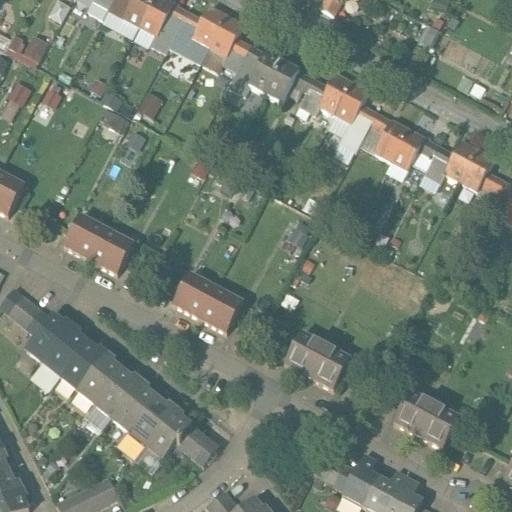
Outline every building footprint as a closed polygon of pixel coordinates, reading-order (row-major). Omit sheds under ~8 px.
[(156,1),(154,0),(135,0),(133,5),(123,24),(139,33),(156,1)] [(344,0),(328,0),(321,14),(333,21),(344,0)] [(156,1),(139,33),(156,42),(166,23),(173,10),(156,1)] [(187,18),(173,10),(166,23),(180,31),(187,18)] [(195,39),(192,45),(209,54),(225,22),(209,13),(202,26),(195,39)] [(202,26),(187,18),(180,31),(195,39),(202,26)] [(225,22),(209,54),(225,63),(228,57),(235,44),(242,31),(225,22)] [(40,65),(44,45),(31,42),(26,62),(40,65)] [(250,52),(235,44),(228,57),(243,65),(250,52)] [(265,60),(250,52),(243,65),(258,73),(265,60)] [(258,73),(248,92),(265,101),(282,69),(265,60),(258,73)] [(282,69),(265,101),(282,110),(292,91),(299,78),(282,69)] [(313,86),(299,78),(292,91),(306,99),(313,86)] [(321,107),(318,113),(334,122),(351,90),(335,81),(328,94),(321,107)] [(328,94),(313,86),(306,99),(321,107),(328,94)] [(351,90),(334,122),(351,131),(354,125),(361,112),(368,99),(351,90)] [(376,120),(361,112),(354,125),(369,133),(376,120)] [(376,120),(369,133),(383,141),(390,127),(376,120)] [(383,141),(373,159),(390,168),(407,136),(390,127),(383,141)] [(407,136),(390,168),(407,177),(417,159),(424,145),(407,136)] [(439,154),(424,145),(417,159),(432,167),(439,154)] [(446,175),(443,180),(460,189),(477,158),(460,149),(446,175)] [(453,161),(439,154),(432,167),(446,175),(453,161)] [(477,158),(460,189),(477,198),(480,193),(487,179),(493,167),(477,158)] [(0,217),(8,222),(23,192),(0,179),(0,217)] [(501,187),(487,179),(480,193),(494,201),(501,187)] [(511,202),(511,193),(501,187),(494,201),(509,208),(511,202)] [(511,202),(509,208),(499,227),(511,234),(511,202)] [(90,266),(106,237),(80,223),(64,252),(90,266)] [(117,281),(133,251),(106,237),(90,266),(117,281)] [(199,326),(216,295),(189,280),(172,311),(199,326)] [(13,295),(0,311),(0,313),(8,320),(23,302),(13,295)] [(226,340),(243,309),(216,295),(199,326),(226,340)] [(23,302),(8,320),(17,327),(32,309),(23,302)] [(32,309),(17,327),(26,335),(41,317),(32,309)] [(41,317),(26,335),(35,342),(50,324),(41,317)] [(35,342),(25,355),(43,369),(72,333),(64,327),(62,330),(52,322),(50,324),(35,342)] [(72,333),(43,369),(60,383),(86,350),(77,343),(80,339),(72,333)] [(350,366),(301,340),(284,371),(333,398),(350,366)] [(86,350),(60,383),(77,397),(106,361),(98,355),(96,358),(86,350)] [(106,361),(77,397),(94,411),(121,378),(112,370),(114,367),(106,361)] [(121,378),(94,411),(111,425),(140,389),(133,382),(130,385),(121,378)] [(140,389),(111,425),(129,438),(155,405),(146,398),(148,395),(140,389)] [(459,425),(410,399),(393,430),(442,457),(459,425)] [(155,405),(129,438),(146,452),(175,416),(167,410),(164,413),(155,405)] [(175,416),(146,452),(163,467),(176,452),(190,434),(180,426),(183,423),(175,416)] [(322,439),(302,428),(296,439),(317,449),(322,439)] [(218,456),(190,434),(176,452),(203,474),(218,456)] [(317,449),(296,439),(291,449),(311,460),(317,449)] [(311,460),(291,449),(285,459),(305,470),(311,460)] [(0,457),(0,482),(8,478),(3,467),(7,466),(2,457),(0,457)] [(325,460),(313,481),(324,487),(335,466),(325,460)] [(344,498),(341,503),(357,511),(364,511),(379,485),(370,480),(377,468),(364,461),(356,477),(344,498)] [(335,466),(324,487),(333,492),(345,471),(335,466)] [(356,477),(345,471),(333,492),(344,498),(356,477)] [(511,471),(503,489),(511,494),(511,471)] [(0,482),(0,507),(22,496),(17,487),(14,489),(8,478),(0,482)] [(379,485),(364,511),(392,511),(407,484),(396,478),(389,490),(379,485)] [(108,484),(97,490),(108,510),(119,505),(108,484)] [(407,484),(392,511),(420,511),(423,508),(412,503),(419,490),(407,484)] [(97,490),(87,495),(95,511),(104,511),(108,510),(97,490)] [(95,511),(87,495),(77,500),(83,511),(95,511)] [(22,496),(0,507),(0,511),(25,511),(23,507),(27,505),(22,496)] [(225,497),(206,511),(226,511),(233,507),(225,497)] [(83,511),(77,500),(67,505),(70,511),(83,511)]
